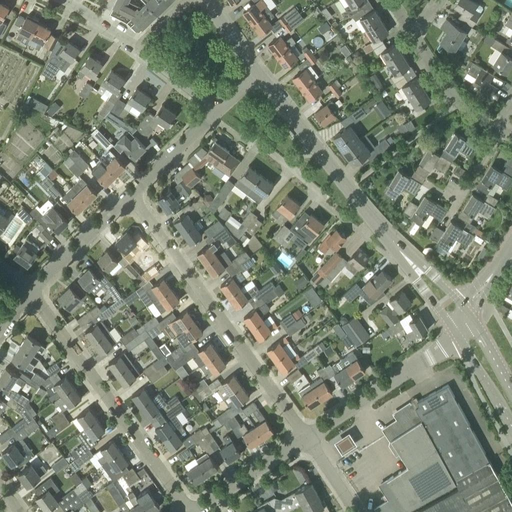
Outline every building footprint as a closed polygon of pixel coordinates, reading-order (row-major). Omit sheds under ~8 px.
[(119,18),(127,22),(135,8),(127,4),(129,0),(116,0),(110,13),(114,7),(123,11),(119,18)] [(170,0),(144,0),(145,1),(146,2),(157,13),(170,0)] [(259,0),(256,3),(255,3),(243,12),(252,23),(264,14),(270,10),(276,5),(272,0),(259,0)] [(352,15),(362,8),(359,3),(363,0),(347,0),(350,4),(344,7),(350,16),(352,15)] [(458,16),(461,18),(472,25),(480,13),(473,9),(477,3),(472,0),(457,0),(454,5),(462,10),(458,16)] [(157,13),(146,2),(145,1),(139,7),(138,6),(135,8),(127,22),(135,30),(140,30),(157,13)] [(0,2),(0,36),(7,24),(2,21),(9,7),(0,2)] [(283,26),(299,13),(295,6),(278,19),(283,26)] [(326,8),(321,11),(328,19),(332,16),(326,8)] [(366,14),(362,8),(352,15),(356,20),(360,18),(367,29),(381,20),(380,18),(381,17),(380,17),(374,8),(366,14)] [(264,14),(252,23),(260,34),(272,25),(269,20),(274,16),(270,10),(264,14)] [(304,19),(299,13),(283,26),(287,32),(304,19)] [(19,15),(15,24),(21,27),(15,38),(20,40),(24,34),(30,38),(39,22),(38,22),(39,21),(34,18),(33,20),(27,16),(25,19),(19,15)] [(455,49),(456,47),(462,50),(467,42),(461,39),(466,31),(446,18),(441,26),(447,30),(440,40),(455,49)] [(389,31),(381,20),(367,29),(374,40),(370,43),(373,49),(384,42),(380,37),(384,34),(384,35),(384,34),(389,31)] [(326,21),(320,26),(324,32),(331,27),(326,21)] [(39,22),(30,38),(29,41),(36,45),(35,47),(39,50),(43,43),(51,29),(39,22)] [(53,50),(59,37),(51,33),(45,46),(53,50)] [(273,51),(277,56),(289,47),(295,42),(291,36),(285,41),(280,35),(268,45),(269,46),(268,47),(268,48),(271,51),(272,52),(273,51)] [(511,48),(496,38),(492,45),(501,51),(493,64),(506,72),(511,63),(511,48)] [(59,66),(61,63),(66,56),(72,60),(80,49),(68,40),(60,52),(54,62),(48,58),(44,65),(46,66),(41,72),(52,79),(60,67),(59,66)] [(381,52),(388,63),(403,54),(401,51),(402,51),(401,51),(395,42),(387,48),(384,42),(373,49),(377,54),(381,52)] [(289,47),(277,56),(285,67),(297,58),(289,47)] [(307,58),(313,54),(309,48),(303,53),(307,58)] [(307,58),(298,66),(302,71),(310,64),(312,63),(317,59),(313,54),(307,58)] [(389,79),(392,84),(405,76),(401,71),(405,68),(405,69),(406,69),(405,68),(410,65),(403,54),(388,63),(395,74),(391,77),(391,78),(389,79)] [(94,76),(102,63),(90,55),(82,67),(77,75),(82,79),(87,71),(94,76)] [(467,72),(476,78),(468,90),(476,94),(476,93),(489,101),(493,94),(495,94),(497,93),(497,91),(496,90),(498,87),(489,81),(493,74),(473,62),(467,72)] [(319,76),(310,64),(302,71),(293,77),(302,89),(314,79),(319,76)] [(103,94),(104,92),(110,97),(96,116),(101,120),(110,110),(118,98),(122,93),(118,90),(125,79),(111,70),(103,82),(97,91),(103,94)] [(403,86),(409,97),(424,88),(422,85),(423,85),(422,85),(417,76),(408,81),(405,76),(392,84),(394,87),(396,85),(398,88),(403,86)] [(314,79),(302,89),(310,100),(322,90),(314,79)] [(328,86),(332,91),(338,87),(334,81),(328,86)] [(85,98),(93,86),(87,82),(79,93),(85,98)] [(129,100),(126,103),(118,98),(110,110),(113,112),(119,116),(124,107),(130,110),(134,104),(142,109),(151,96),(137,87),(129,100)] [(342,93),(338,87),(332,91),(337,97),(342,93)] [(424,88),(409,97),(416,108),(412,110),(416,116),(426,110),(423,104),(426,102),(426,103),(427,102),(426,102),(431,99),(424,88)] [(328,104),(327,103),(315,113),(324,124),(340,112),(332,100),(328,104)] [(384,100),(375,105),(382,116),(391,112),(384,100)] [(162,104),(154,116),(148,111),(137,127),(147,139),(159,120),(167,126),(176,113),(162,104)] [(52,105),(47,111),(52,116),(57,110),(52,105)] [(349,115),(355,122),(366,113),(361,106),(349,115)] [(125,120),(123,119),(119,116),(113,112),(109,119),(120,126),(125,120)] [(410,119),(404,123),(410,131),(416,127),(410,119)] [(344,150),(360,138),(350,125),(344,130),(342,132),(341,131),(334,136),(339,143),(344,150)] [(96,127),(91,133),(106,148),(111,143),(96,127)] [(135,157),(136,158),(141,154),(140,152),(146,147),(135,136),(135,137),(129,130),(128,130),(129,131),(125,134),(118,140),(119,141),(114,145),(112,142),(111,143),(121,152),(121,151),(125,147),(135,157)] [(440,155),(449,160),(451,161),(459,150),(471,157),(475,149),(473,148),(475,145),(477,146),(454,132),(441,154),(440,155)] [(360,138),(344,150),(349,157),(350,157),(354,163),(361,158),(363,156),(364,157),(370,152),(360,138)] [(385,138),(375,146),(381,153),(391,145),(385,138)] [(230,176),(235,169),(241,161),(228,152),(229,150),(216,140),(207,150),(202,156),(230,176)] [(200,158),(202,156),(207,150),(202,146),(195,152),(200,158)] [(440,155),(441,154),(429,147),(414,170),(415,171),(411,177),(410,177),(419,183),(419,182),(421,183),(433,165),(445,172),(449,164),(447,163),(449,160),(440,155)] [(69,155),(83,170),(89,165),(74,149),(68,154),(69,155)] [(100,160),(106,165),(116,175),(126,166),(116,156),(110,150),(100,160)] [(83,170),(69,155),(63,161),(78,176),(83,170)] [(497,170),(498,168),(490,163),(476,186),(487,193),(487,192),(494,182),(507,189),(511,179),(511,156),(510,155),(500,172),(497,170)] [(106,185),(116,175),(106,165),(101,171),(95,165),(91,169),(96,175),(106,185)] [(235,185),(247,194),(261,174),(249,165),(240,177),(235,185)] [(453,172),(455,174),(464,179),(468,172),(458,165),(453,172)] [(202,177),(193,166),(182,176),(184,179),(191,187),(202,177)] [(54,196),(55,198),(61,192),(53,183),(54,182),(52,180),(59,174),(54,169),(47,175),(40,182),(47,189),(46,189),(54,196)] [(410,177),(411,177),(399,170),(385,192),(395,199),(403,187),(414,194),(419,186),(417,185),(419,183),(410,177)] [(274,183),(261,174),(247,194),(259,203),(264,196),(265,196),(274,183)] [(82,178),(72,187),(87,203),(97,193),(87,183),(82,178)] [(191,187),(184,179),(158,198),(167,211),(180,202),(175,195),(182,190),(186,195),(192,190),(190,187),(191,187)] [(211,211),(213,213),(235,184),(227,179),(220,189),(221,189),(208,207),(211,211)] [(72,187),(67,192),(62,196),(68,202),(78,213),(87,203),(72,187)] [(469,222),(476,211),(488,218),(495,207),(494,206),(498,199),(487,192),(487,193),(482,201),(479,199),(480,197),(472,193),(458,216),(469,222)] [(204,194),(203,200),(205,204),(209,204),(212,200),(211,194),(204,194)] [(300,204),(288,194),(278,206),(272,213),(277,217),(283,210),(290,216),(300,204)] [(425,194),(418,205),(412,216),(411,218),(421,224),(429,212),(441,220),(448,209),(435,201),(434,203),(431,201),(432,199),(425,194)] [(186,213),(187,213),(194,208),(196,210),(205,203),(199,196),(191,202),(190,202),(182,208),(185,213),(186,213)] [(418,205),(410,200),(404,211),(412,216),(418,205)] [(30,212),(39,222),(41,224),(43,226),(48,221),(58,231),(68,222),(58,211),(52,205),(43,214),(36,206),(30,212)] [(0,231),(9,219),(3,215),(6,211),(0,206),(0,231)] [(22,208),(17,213),(26,223),(32,217),(30,216),(22,208)] [(223,209),(219,215),(226,220),(230,214),(223,209)] [(253,234),(262,222),(256,218),(258,216),(251,211),(237,228),(227,220),(225,223),(233,233),(233,234),(239,238),(246,229),(253,234)] [(186,213),(185,213),(174,221),(182,232),(194,224),(187,213),(186,213)] [(314,235),(324,223),(311,213),(302,225),(297,221),(290,228),(278,241),(281,243),(284,246),(287,242),(295,233),(303,239),(308,243),(314,235)] [(216,233),(224,227),(224,226),(219,219),(204,230),(209,237),(215,232),(216,233)] [(199,220),(194,224),(182,232),(191,243),(202,235),(198,230),(203,226),(199,220)] [(476,226),(469,222),(464,231),(461,229),(462,227),(451,220),(444,231),(438,241),(437,242),(448,249),(456,238),(467,245),(473,234),(472,233),(476,226)] [(41,224),(39,222),(36,226),(41,231),(39,233),(47,242),(53,236),(43,226),(41,224)] [(278,241),(290,228),(284,224),(273,237),(278,241)] [(430,236),(438,241),(444,231),(437,226),(430,236)] [(216,233),(219,238),(223,242),(231,236),(224,227),(216,233)] [(331,235),(330,234),(319,247),(325,252),(332,244),(337,249),(347,237),(337,228),(331,235)] [(261,230),(256,234),(267,248),(272,244),(261,230)] [(142,248),(141,247),(137,241),(127,231),(117,241),(127,251),(132,257),(137,253),(142,248)] [(477,235),(475,239),(485,244),(487,239),(477,235)] [(40,248),(27,238),(15,256),(14,258),(19,262),(20,260),(28,265),(40,248)] [(198,253),(206,264),(217,256),(213,250),(219,245),(216,240),(209,245),(198,253)] [(279,246),(272,255),(286,266),(294,256),(279,246)] [(331,280),(341,269),(350,278),(354,273),(359,268),(369,256),(359,248),(348,261),(347,262),(342,258),(343,257),(343,256),(325,275),(331,280)] [(124,267),(134,279),(140,273),(129,262),(127,260),(122,254),(117,259),(108,249),(98,259),(108,270),(113,274),(123,265),(124,267)] [(242,262),(250,256),(245,250),(240,254),(237,256),(242,262)] [(228,272),(235,267),(231,261),(228,257),(223,251),(217,256),(206,264),(214,275),(225,267),(228,272)] [(325,275),(343,256),(336,251),(311,278),(309,280),(314,287),(325,275)] [(221,285),(229,296),(240,288),(237,283),(245,277),(242,273),(255,263),(250,256),(242,262),(235,267),(228,272),(232,277),(221,285)] [(270,266),(276,273),(280,269),(275,263),(270,266)] [(155,266),(147,271),(142,275),(147,281),(159,272),(155,266)] [(79,277),(90,289),(94,294),(105,284),(89,267),(84,272),(83,271),(81,271),(79,274),(79,275),(80,276),(79,277)] [(364,286),(378,299),(386,293),(386,292),(385,293),(382,289),(393,279),(383,269),(377,275),(375,274),(364,286)] [(140,273),(134,279),(141,286),(147,281),(142,275),(140,273)] [(145,290),(153,302),(172,289),(163,278),(145,290)] [(237,307),(248,299),(251,304),(273,288),(275,287),(270,281),(259,289),(255,284),(244,292),(240,288),(229,296),(237,307)] [(364,291),(356,282),(347,290),(355,299),(364,291)] [(122,297),(113,284),(107,288),(116,301),(122,297)] [(275,287),(273,288),(278,294),(283,290),(279,284),(275,287)] [(69,309),(72,313),(84,301),(83,299),(73,289),(70,286),(59,296),(70,307),(69,309)] [(266,303),(278,294),(273,288),(251,304),(255,309),(244,317),(252,328),(263,320),(260,315),(270,308),(266,303)] [(153,302),(158,308),(161,313),(168,308),(180,300),(172,289),(153,302)] [(136,290),(124,298),(128,305),(140,296),(136,290)] [(396,307),(384,316),(391,325),(399,320),(395,314),(399,311),(411,301),(402,290),(390,300),(396,307)] [(119,306),(116,301),(110,305),(114,310),(119,306)] [(507,314),(509,310),(510,308),(500,302),(496,308),(507,314)] [(90,310),(85,314),(77,320),(82,326),(101,312),(102,311),(97,305),(90,310)] [(102,311),(101,312),(106,318),(115,311),(114,310),(110,305),(102,311)] [(177,334),(195,321),(194,319),(195,318),(195,317),(194,314),(192,314),(191,315),(187,310),(176,317),(173,312),(166,317),(159,322),(163,327),(164,326),(172,337),(176,334),(177,334)] [(296,320),(301,317),(296,311),(292,315),(296,320)] [(285,329),(296,320),(292,315),(291,313),(280,321),(285,329)] [(428,329),(420,314),(409,321),(414,328),(405,334),(409,340),(418,335),(428,329)] [(142,324),(146,329),(147,331),(159,322),(155,315),(142,324)] [(341,326),(356,346),(370,335),(356,315),(341,326)] [(285,329),(290,335),(305,324),(301,317),(296,320),(285,329)] [(109,331),(101,319),(85,331),(93,342),(109,331)] [(263,320),(252,328),(260,339),(272,331),(271,331),(278,326),(275,321),(268,326),(263,320)] [(387,328),(388,329),(381,333),(383,336),(390,333),(391,335),(404,328),(399,320),(391,325),(387,328)] [(195,345),(192,340),(203,332),(195,321),(177,334),(181,340),(183,343),(165,356),(164,354),(169,361),(170,363),(195,345)] [(159,322),(147,331),(150,335),(152,337),(161,330),(160,329),(163,327),(159,322)] [(124,344),(139,334),(134,327),(120,338),(124,344)] [(129,350),(146,337),(150,335),(147,331),(146,329),(139,334),(124,344),(129,350)] [(113,345),(113,344),(117,341),(109,331),(93,342),(101,353),(113,345)] [(346,333),(340,337),(348,349),(354,344),(346,333)] [(28,335),(20,346),(32,355),(36,348),(42,352),(45,347),(40,343),(28,335)] [(275,360),(287,352),(282,346),(289,341),(285,336),(279,341),(278,341),(267,349),(275,360)] [(322,340),(303,354),(308,361),(327,347),(322,340)] [(193,356),(200,366),(218,353),(210,342),(199,350),(195,345),(170,363),(175,369),(193,356)] [(32,355),(20,346),(12,358),(24,366),(25,365),(31,370),(35,365),(28,361),(32,355)] [(132,363),(124,352),(109,363),(117,374),(132,363)] [(287,352),(275,360),(283,371),(295,363),(301,358),(298,353),(291,358),(287,352)] [(353,352),(348,355),(341,359),(354,378),(365,370),(357,358),(353,352)] [(226,364),(218,353),(200,366),(208,377),(214,372),(215,373),(226,364)] [(143,370),(148,376),(164,364),(169,361),(164,354),(143,370)] [(330,364),(324,368),(329,377),(337,389),(342,385),(342,386),(354,378),(341,359),(331,366),(330,364)] [(51,376),(57,371),(61,369),(56,362),(46,369),(51,376)] [(132,363),(117,374),(125,385),(136,377),(136,376),(140,373),(132,363)] [(164,364),(148,376),(152,382),(168,371),(164,364)] [(319,384),(313,388),(321,400),(332,392),(325,380),(329,377),(324,368),(322,366),(317,370),(319,374),(315,377),(319,384)] [(25,406),(30,400),(12,387),(12,388),(10,387),(14,380),(22,385),(25,380),(37,388),(40,384),(31,378),(19,371),(17,374),(6,367),(0,376),(0,389),(11,396),(16,400),(25,406)] [(298,368),(295,370),(287,376),(291,382),(302,374),(298,368)] [(46,379),(43,377),(35,372),(31,378),(40,384),(41,383),(46,379)] [(215,387),(219,392),(223,398),(241,385),(233,374),(222,382),(222,383),(215,387)] [(66,375),(52,385),(57,392),(49,397),(53,402),(74,386),(66,375)] [(37,388),(36,391),(42,395),(46,389),(52,385),(47,378),(46,379),(41,383),(40,384),(39,386),(37,388)] [(193,385),(194,386),(198,392),(208,385),(204,378),(193,385)] [(309,407),(321,400),(313,388),(310,384),(299,391),(309,407)] [(411,399),(412,402),(456,483),(459,488),(464,496),(499,477),(448,384),(418,400),(416,396),(411,399)] [(194,395),(198,402),(203,398),(213,391),(208,385),(194,395)] [(223,398),(227,404),(231,409),(238,404),(238,405),(249,396),(241,385),(223,398)] [(74,386),(53,402),(56,407),(59,405),(63,410),(70,405),(70,406),(82,397),(74,386)] [(194,386),(189,389),(192,393),(194,395),(198,392),(194,386)] [(132,395),(140,406),(152,398),(144,387),(132,395)] [(163,414),(181,401),(176,395),(166,402),(159,392),(152,398),(140,406),(148,417),(152,422),(163,414)] [(21,413),(28,424),(35,419),(32,416),(25,406),(16,400),(11,396),(6,403),(7,403),(11,406),(21,413)] [(175,430),(182,425),(181,425),(174,416),(185,408),(181,401),(163,414),(152,422),(155,427),(163,438),(175,430)] [(261,422),(254,426),(262,438),(274,431),(266,419),(258,407),(258,408),(253,401),(242,409),(247,415),(254,410),(261,422)] [(376,507),(379,511),(403,511),(456,483),(412,402),(395,413),(399,419),(384,429),(393,443),(389,445),(396,456),(400,453),(408,466),(380,484),(390,499),(376,507)] [(77,416),(85,427),(97,419),(89,407),(77,416)] [(56,423),(66,417),(61,410),(52,417),(56,423)] [(215,425),(217,427),(227,420),(231,417),(227,410),(217,417),(218,419),(213,422),(215,425)] [(231,417),(227,420),(231,427),(231,426),(238,436),(243,433),(243,434),(251,446),(262,438),(254,426),(248,431),(244,424),(241,426),(234,415),(232,417),(231,417)] [(56,423),(60,429),(61,430),(70,423),(66,417),(56,423)] [(28,424),(24,427),(29,433),(30,432),(39,425),(37,422),(35,419),(28,424)] [(97,419),(85,427),(89,432),(93,438),(105,430),(97,419)] [(227,420),(217,427),(212,430),(214,433),(225,425),(228,429),(231,427),(227,420)] [(171,449),(183,441),(179,435),(186,430),(182,425),(175,430),(163,438),(171,449)] [(217,427),(215,425),(208,429),(206,426),(201,429),(200,428),(191,435),(195,441),(197,440),(204,435),(210,432),(212,430),(217,427)] [(11,427),(5,431),(0,435),(0,440),(2,443),(13,435),(16,433),(11,427)] [(219,446),(210,432),(204,435),(214,450),(219,446)] [(349,432),(333,442),(342,454),(357,444),(349,432)] [(229,461),(241,453),(233,441),(228,434),(223,437),(227,444),(221,449),(229,461)] [(204,435),(197,440),(203,449),(205,447),(209,454),(214,450),(204,435)] [(26,443),(22,437),(17,441),(14,443),(2,452),(7,458),(5,460),(9,465),(11,464),(12,465),(29,452),(24,445),(26,443)] [(98,458),(102,464),(120,451),(112,440),(96,452),(99,457),(98,458)] [(191,453),(187,446),(176,454),(180,460),(191,453)] [(89,449),(69,463),(75,471),(80,467),(79,466),(93,455),(89,449)] [(129,462),(120,451),(102,464),(106,470),(112,465),(117,471),(129,462)] [(199,463),(207,475),(218,467),(210,455),(199,463)] [(56,472),(68,463),(63,456),(52,465),(56,472)] [(207,475),(199,463),(187,471),(190,474),(183,479),(185,482),(192,478),(195,483),(196,482),(197,483),(198,483),(200,482),(200,481),(200,480),(207,475)] [(19,474),(28,486),(40,476),(47,470),(43,465),(36,470),(31,464),(19,474)] [(132,467),(124,473),(122,475),(130,486),(140,479),(132,467)] [(78,495),(87,488),(78,475),(72,479),(77,486),(73,489),(78,495)] [(511,511),(511,501),(499,477),(464,496),(472,511),(511,511)] [(123,511),(126,511),(129,510),(129,509),(124,501),(125,500),(112,481),(106,486),(123,511)] [(275,511),(285,511),(302,503),(318,494),(311,482),(288,495),(290,499),(279,505),(280,508),(275,511)] [(48,488),(37,498),(47,511),(59,502),(53,494),(60,489),(55,483),(49,489),(48,488)] [(75,511),(74,510),(83,502),(85,501),(91,497),(93,495),(89,490),(87,488),(78,495),(62,507),(64,511),(75,511)] [(148,488),(136,496),(147,511),(150,511),(160,506),(148,488)] [(472,511),(464,496),(459,488),(415,511),(472,511)] [(147,511),(136,496),(135,494),(133,491),(128,494),(130,498),(129,498),(134,505),(129,509),(129,510),(130,511),(147,511)] [(315,511),(330,511),(324,500),(321,501),(318,494),(302,503),(306,511),(313,511),(315,511)] [(100,511),(91,497),(85,501),(91,511),(100,511)] [(274,497),(268,500),(275,511),(280,508),(279,505),(274,497)] [(275,511),(268,500),(257,506),(259,508),(252,511),(251,511),(275,511)]
